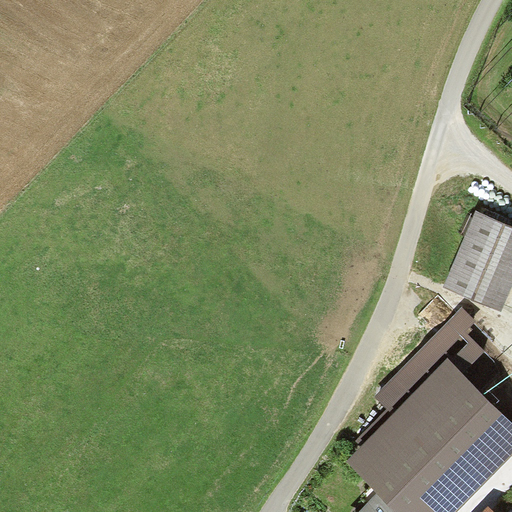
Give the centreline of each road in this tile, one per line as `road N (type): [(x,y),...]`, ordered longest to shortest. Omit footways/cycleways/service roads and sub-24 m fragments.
road 1 (unclassified): [(492,0),(450,98),(377,327),(269,511)]
road 2 (track): [(388,298),(472,333),(511,325)]
